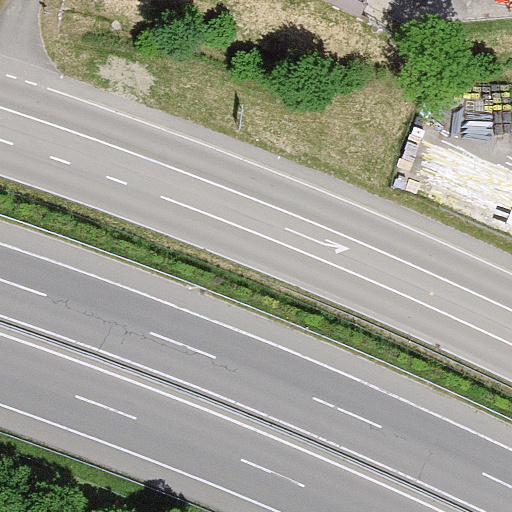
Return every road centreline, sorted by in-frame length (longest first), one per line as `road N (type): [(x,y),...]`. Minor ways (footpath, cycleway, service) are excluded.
road 1 (motorway): [(511,490),(216,355),(0,283)]
road 2 (secondary): [(511,326),(438,288),(0,120)]
road 3 (motorway): [(0,371),(133,415),(353,511)]
